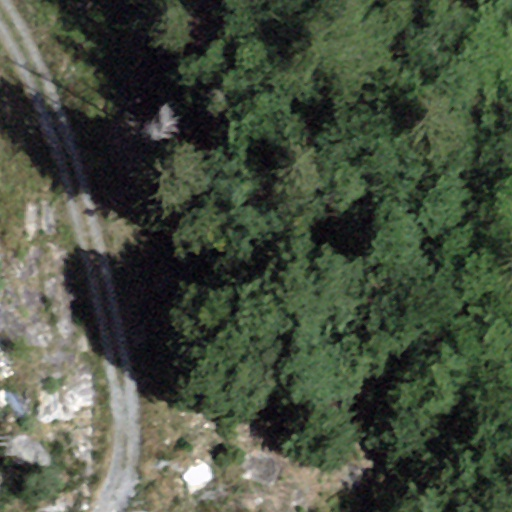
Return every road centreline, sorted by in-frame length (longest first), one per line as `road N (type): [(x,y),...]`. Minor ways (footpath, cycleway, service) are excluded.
road 1 (track): [(0,11),(41,92),(95,261)]
road 2 (track): [(107,511),(126,420),(95,261)]
